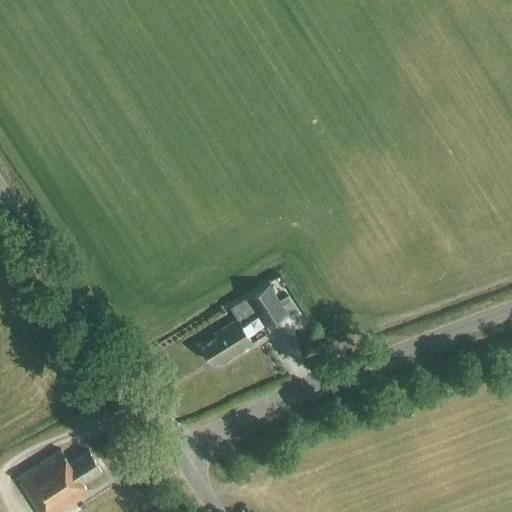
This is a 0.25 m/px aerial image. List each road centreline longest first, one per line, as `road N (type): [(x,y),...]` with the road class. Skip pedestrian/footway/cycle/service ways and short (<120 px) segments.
road 1 (unclassified): [(177,452),(310,384),(511,310)]
road 2 (unclassified): [(177,452),(0,185)]
